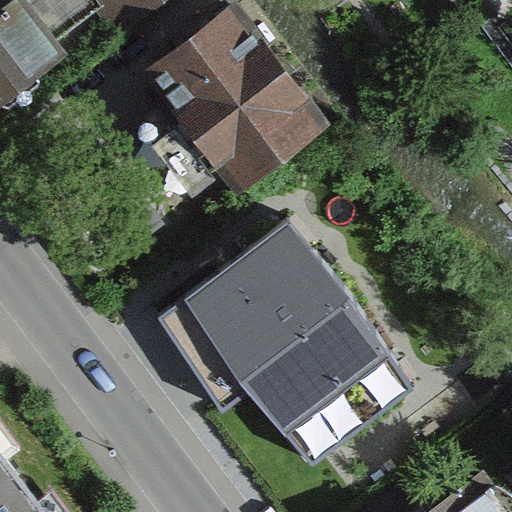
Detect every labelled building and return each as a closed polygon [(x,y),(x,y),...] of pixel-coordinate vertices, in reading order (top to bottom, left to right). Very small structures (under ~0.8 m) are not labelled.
[(0,0),(0,118),(153,0),(0,0)] [(343,134),(258,19),(170,83),(255,198),(343,134)] [(354,297),(291,219),(160,317),(223,413),(253,391),(311,469),(412,390),(354,297)] [(58,511),(0,434),(0,511),(58,511)] [(511,511),(511,490),(487,460),(423,511),(511,511)]
